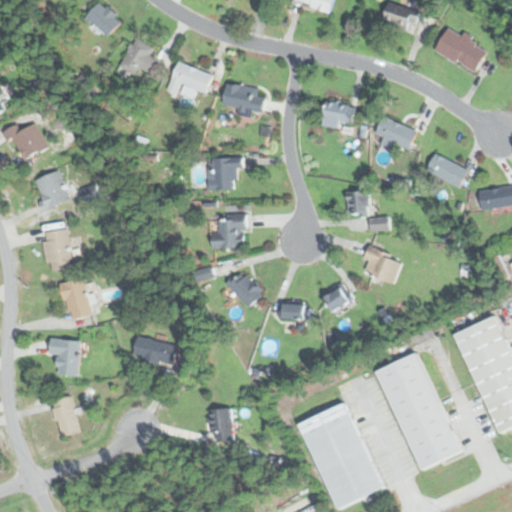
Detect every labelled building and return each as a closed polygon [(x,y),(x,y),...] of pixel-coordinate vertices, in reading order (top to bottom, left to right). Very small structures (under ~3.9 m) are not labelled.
[(102,0),(87,15),(108,36),(124,21),(102,0)] [(334,0),(301,0),(328,13),(334,0)] [(414,8),(390,1),(383,23),(408,30),(414,8)] [(476,72),(489,50),(446,26),(433,48),(476,72)] [(155,47),(139,37),(123,62),(150,79),(161,61),(151,54),(155,47)] [(169,90),(178,92),(181,84),(208,92),(214,73),(178,62),(169,90)] [(259,88),(230,81),(224,109),(251,116),(253,110),(263,113),(267,97),(258,95),(259,88)] [(0,116),(8,111),(0,98),(0,116)] [(358,107),(329,98),(323,116),(352,125),(358,107)] [(377,134),(410,149),(418,131),(385,116),(377,134)] [(49,145),(35,121),(12,134),(26,158),(49,145)] [(427,169),(461,187),(470,170),(437,152),(427,169)] [(210,189),(235,189),(235,179),(240,179),(240,169),(244,169),(244,157),(210,157),(210,189)] [(34,181),(47,210),(72,199),(59,169),(34,181)] [(511,207),(511,188),(483,188),(483,207),(511,207)] [(370,190),(349,190),(349,215),(370,215),(370,190)] [(246,217),(220,217),(220,247),(246,247),(246,217)] [(389,229),(389,217),(372,217),(372,229),(389,229)] [(48,271),(73,268),(69,229),(43,232),(48,271)] [(405,261),(370,245),(364,258),(370,261),(366,271),(394,284),(405,261)] [(248,307),(265,294),(247,271),(230,285),(248,307)] [(70,319),(92,314),(84,278),(62,283),(70,319)] [(335,311),(351,301),(342,287),(326,297),(335,311)] [(307,304),(284,303),(284,317),(307,318),(307,304)] [(458,333),(499,433),(511,427),(511,350),(498,316),(458,333)] [(51,355),(59,355),(58,375),(79,377),(82,340),(52,338),(51,355)] [(178,342),(137,339),(136,359),(177,362),(178,342)] [(463,451),(417,353),(377,372),(424,469),(463,451)] [(81,432),(71,396),(52,401),(62,438),(81,432)] [(300,424),(339,509),(385,488),(346,403),(300,424)] [(234,409),(213,409),(213,441),(234,441),(234,409)]
